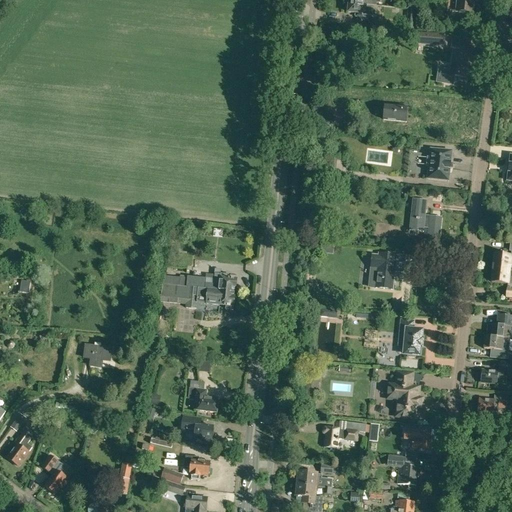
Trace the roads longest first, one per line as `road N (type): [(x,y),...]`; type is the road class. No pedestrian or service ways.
road 1 (residential): [(444,511),(502,0)]
road 2 (primary): [(242,511),(296,0)]
